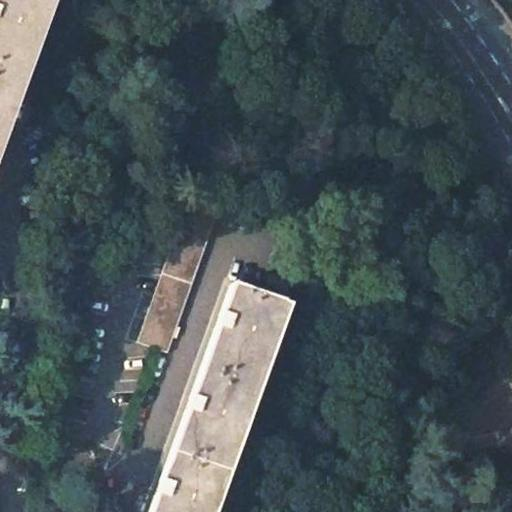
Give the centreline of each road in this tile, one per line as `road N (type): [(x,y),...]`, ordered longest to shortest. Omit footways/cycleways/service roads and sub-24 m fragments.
road 1 (residential): [(10,511),(6,471),(26,261),(0,240)]
road 2 (primary): [(418,0),(511,142)]
